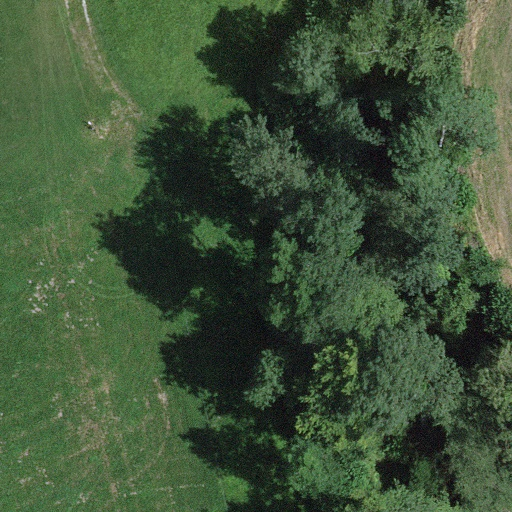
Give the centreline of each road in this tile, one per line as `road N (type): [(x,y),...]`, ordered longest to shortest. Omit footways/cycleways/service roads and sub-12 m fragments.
road 1 (track): [(176,0),(280,511)]
road 2 (track): [(78,0),(93,72),(118,121)]
